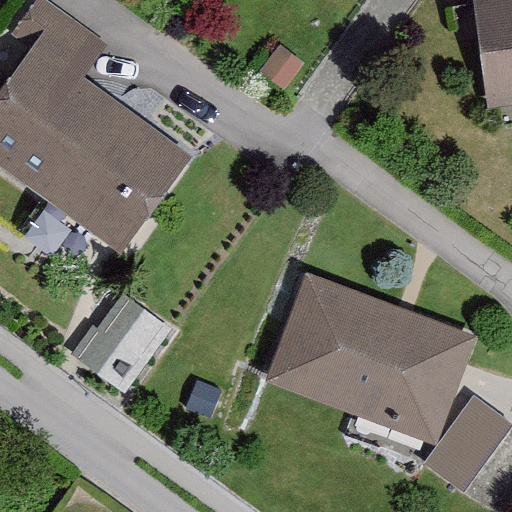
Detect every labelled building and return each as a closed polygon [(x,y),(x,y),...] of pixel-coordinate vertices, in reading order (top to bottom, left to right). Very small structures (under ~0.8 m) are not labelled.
[(511,115),(511,0),(496,0),(465,4),(481,120),(511,115)] [(100,54),(32,5),(1,47),(20,60),(0,87),(0,172),(120,260),(190,164),(80,83),(100,54)] [(474,342),(305,278),(265,384),(433,448),(474,342)] [(133,381),(171,310),(118,282),(80,352),(133,381)] [(508,431),(469,404),(425,467),(463,494),(508,431)]
